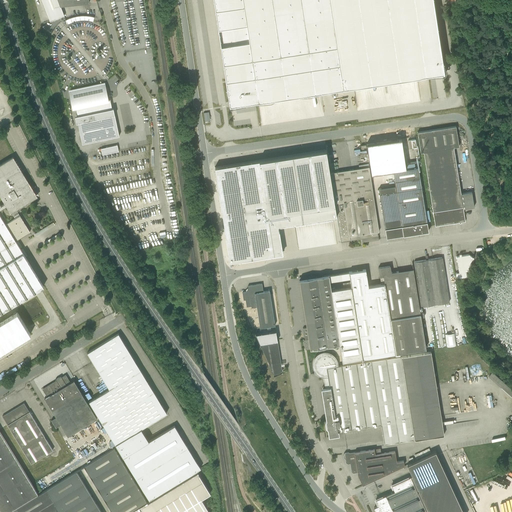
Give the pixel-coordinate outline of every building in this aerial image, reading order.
[(42,0),(50,20),(64,15),(61,5),(89,2),(88,0),(42,0)] [(213,0),(230,105),(446,72),(435,0),(213,0)] [(82,144),(119,136),(113,108),(112,108),(110,99),(108,99),(106,91),(108,91),(107,87),(105,87),(105,84),(70,92),(73,107),(75,107),(77,115),(75,116),(76,123),(78,123),(82,144)] [(463,208),(474,207),(472,192),(461,193),(454,147),(459,146),(456,126),(417,132),(421,152),(424,152),(435,226),(465,221),(463,208)] [(380,141),(367,143),(370,168),(371,174),(406,168),(405,163),(402,138),(380,141)] [(415,139),(408,140),(409,149),(417,148),(415,139)] [(119,151),(117,145),(101,148),(102,155),(119,151)] [(326,149),(215,167),(230,261),(282,253),(278,225),(337,216),(341,241),(350,240),(362,238),(362,239),(362,242),(368,241),(379,239),(378,232),(379,231),(369,167),(344,171),(340,171),(330,173),(326,149)] [(0,312),(44,286),(16,241),(30,232),(20,215),(8,222),(2,213),(3,207),(7,205),(11,212),(37,196),(20,169),(13,157),(0,164),(0,193),(5,203),(0,206),(0,312)] [(403,235),(428,231),(418,167),(393,171),(396,186),(379,189),(386,237),(403,234),(403,235)] [(459,256),(456,256),(459,272),(455,273),(456,279),(467,277),(466,272),(467,271),(470,263),(474,258),(469,254),(462,256),(462,255),(461,254),(459,254),(459,255),(459,256)] [(449,302),(442,257),(432,259),(428,259),(428,257),(426,258),(426,260),(414,262),(421,307),(449,302)] [(368,286),(366,269),(349,272),(351,286),(362,358),(420,349),(421,352),(426,351),(424,336),(421,317),(420,313),(414,274),(405,275),(392,277),(390,265),(378,267),(381,284),(368,286)] [(329,275),(299,280),(303,306),(308,339),(307,339),(304,340),(305,349),(310,349),(323,347),(340,344),(331,290),(330,281),(329,275)] [(257,307),(260,327),(260,328),(275,325),(270,290),(263,291),(262,283),(248,286),(248,288),(247,288),(248,289),(247,291),(246,290),(245,290),(246,291),(245,291),(242,292),(243,300),(245,299),(247,306),(251,306),(251,308),(257,307)] [(331,290),(340,344),(342,359),(342,361),(343,361),(362,358),(351,286),(331,290)] [(0,352),(30,334),(17,313),(0,322),(0,352)] [(277,340),(276,331),(255,334),(259,342),(261,347),(271,368),(274,375),(277,374),(278,374),(279,374),(279,373),(280,372),(281,372),(282,371),(282,368),(277,340)] [(167,413),(118,333),(87,352),(93,362),(109,389),(89,401),(115,444),(123,457),(149,500),(201,468),(174,425),(149,441),(141,428),(167,413)] [(455,333),(446,333),(446,346),(455,346),(455,333)] [(343,365),(337,366),(329,376),(339,431),(344,430),(380,424),(381,424),(382,434),(384,444),(444,435),(444,431),(443,426),(441,415),(436,384),(431,351),(400,356),(400,355),(395,356),(395,357),(343,365)] [(339,435),(339,431),(329,376),(337,366),(337,365),(337,364),(337,362),(336,361),(336,360),(335,359),(335,358),(334,357),(333,356),(332,355),(331,355),(330,354),(329,354),(328,353),(327,353),(326,353),(324,353),(323,353),(322,353),(321,354),(320,354),(319,355),(318,356),(317,356),(316,357),(316,358),(315,359),(314,360),(314,362),(314,363),(314,364),(314,365),(314,366),(314,367),(315,369),(315,370),(316,371),(316,372),(317,373),(316,374),(319,376),(320,375),(321,375),(322,375),(323,376),(325,388),(323,388),(328,424),(330,436),(339,435)] [(489,376),(511,396),(511,388),(493,371),(489,376)] [(45,398),(56,417),(53,418),(51,420),(56,427),(58,426),(61,424),(68,436),(97,418),(74,380),(70,382),(66,375),(62,377),(61,376),(56,379),(57,382),(54,384),(53,382),(43,389),(47,396),(45,398)] [(53,450),(42,433),(24,403),(2,416),(31,463),(53,450)] [(0,508),(2,511),(7,511),(38,494),(0,431),(0,508)] [(132,511),(148,503),(147,503),(140,490),(114,448),(84,466),(102,495),(112,511),(132,511)] [(361,481),(363,485),(373,480),(404,465),(404,460),(397,461),(396,457),(395,451),(381,453),(380,448),(373,449),(347,453),(346,453),(345,455),(346,462),(348,463),(350,463),(351,471),(353,473),(357,472),(358,475),(361,481)] [(412,476),(410,477),(410,476),(391,485),(394,491),(387,494),(382,497),(381,497),(376,499),(379,505),(374,507),(376,511),(463,511),(437,455),(435,451),(407,464),(410,471),(412,476)] [(9,511),(101,511),(94,500),(77,471),(9,511)] [(209,511),(201,498),(210,493),(198,472),(147,503),(148,503),(132,511),(209,511)]
